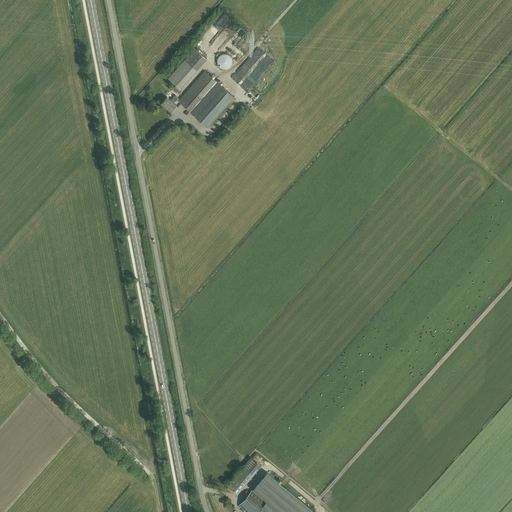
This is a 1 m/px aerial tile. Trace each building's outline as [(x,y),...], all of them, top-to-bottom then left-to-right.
[(195,48),(185,59),(168,78),(180,89),(207,59),(195,48)] [(251,58),(254,63),(256,61),(252,54),(246,58),(248,61),(251,58)] [(252,74),(254,77),(268,67),(263,61),(251,70),(254,73),(252,74)] [(233,96),(219,84),(205,71),(179,100),(178,98),(175,95),(170,100),(167,97),(161,103),(170,112),(176,105),(173,103),(177,99),(178,101),(196,117),(207,126),(233,96)] [(237,494),(253,474),(243,466),(227,485),(237,494)] [(314,511),(266,472),(239,505),(247,511),(314,511)]
